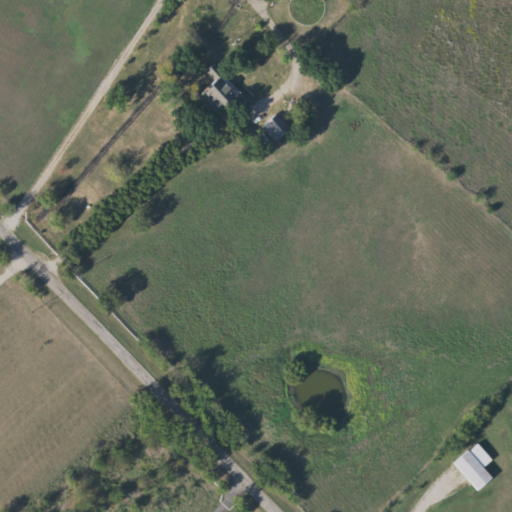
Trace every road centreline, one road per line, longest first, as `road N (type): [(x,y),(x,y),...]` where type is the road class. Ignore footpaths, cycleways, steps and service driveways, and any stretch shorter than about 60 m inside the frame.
road 1 (residential): [(0,222),(279,511)]
road 2 (residential): [(50,275),(294,76),(297,43),(272,0)]
